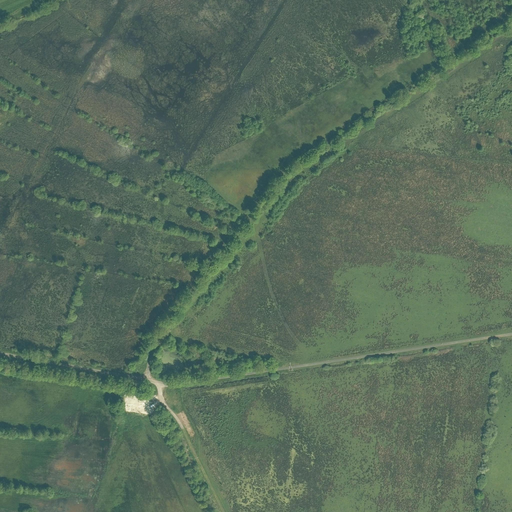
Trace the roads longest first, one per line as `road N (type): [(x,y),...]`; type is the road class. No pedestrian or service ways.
road 1 (track): [(146,379),(152,352),(299,172),(511,30)]
road 2 (track): [(159,382),(511,333)]
road 3 (unclassified): [(0,353),(159,382)]
